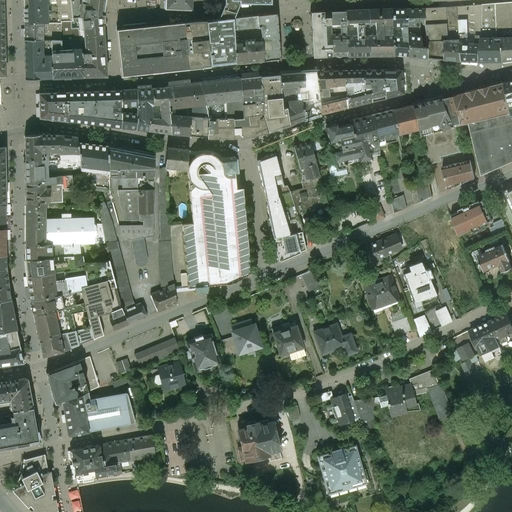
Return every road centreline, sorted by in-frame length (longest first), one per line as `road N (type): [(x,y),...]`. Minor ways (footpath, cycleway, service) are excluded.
road 1 (residential): [(54,444),(206,416),(338,377),(511,299)]
road 2 (residential): [(265,276),(245,146),(49,127),(0,136)]
road 3 (residential): [(111,0),(109,19),(435,1)]
road 4 (residential): [(265,276),(72,356),(0,372)]
road 5 (residential): [(511,174),(265,276)]
